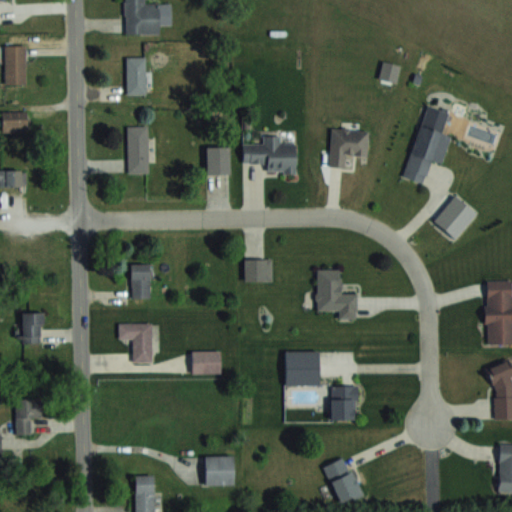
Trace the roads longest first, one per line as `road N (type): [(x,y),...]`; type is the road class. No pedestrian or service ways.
road 1 (residential): [(80,219),(337,212),(371,222),(398,241),(418,271),(429,310),(431,424)]
road 2 (tertiary): [(83,511),(76,0)]
